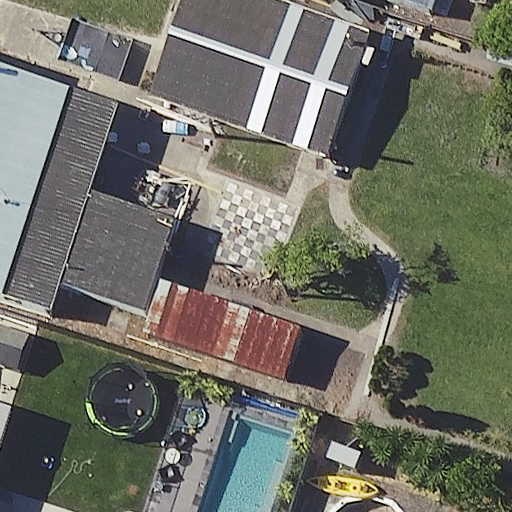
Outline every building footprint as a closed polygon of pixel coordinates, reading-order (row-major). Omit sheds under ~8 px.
[(246,0),(200,0),(165,114),(340,170),(381,43),(246,0)] [(0,74),(0,315),(56,332),(121,111),(0,74)] [(194,240),(122,212),(92,291),(164,318),(194,240)] [(323,333),(199,283),(173,345),(298,396),(323,333)] [(331,420),(247,389),(227,443),(311,475),(331,420)] [(0,415),(0,511),(3,511),(33,426),(0,415)]
